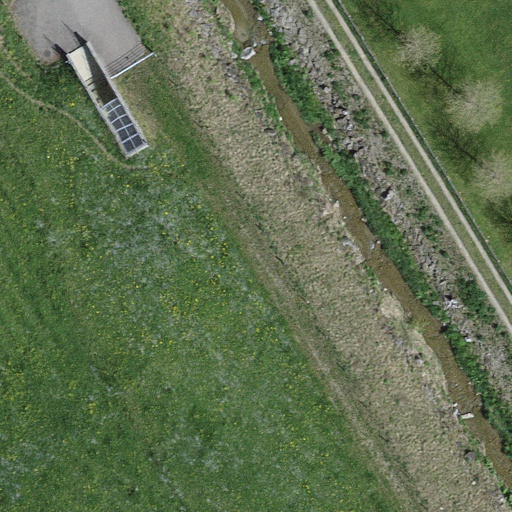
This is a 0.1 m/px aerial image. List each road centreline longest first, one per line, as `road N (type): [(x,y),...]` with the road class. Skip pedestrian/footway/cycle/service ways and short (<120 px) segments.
road 1 (track): [(427,511),(102,0)]
road 2 (primary): [(144,0),(459,511)]
